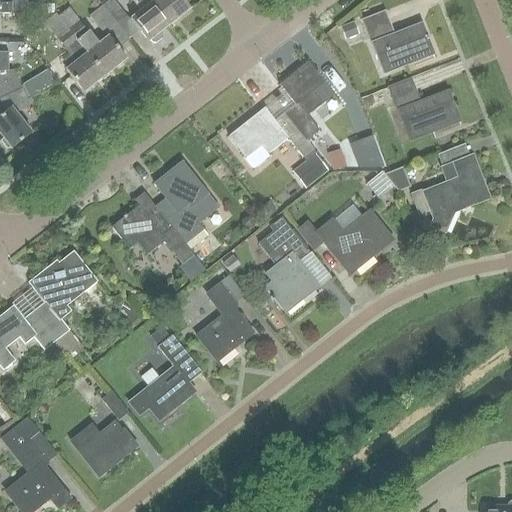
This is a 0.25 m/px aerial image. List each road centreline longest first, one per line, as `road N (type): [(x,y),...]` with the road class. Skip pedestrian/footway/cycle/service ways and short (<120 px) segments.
road 1 (residential): [(119,511),(389,302),(443,277),(511,261)]
road 2 (residential): [(6,242),(257,47)]
road 3 (residential): [(404,511),(461,468),(511,453)]
